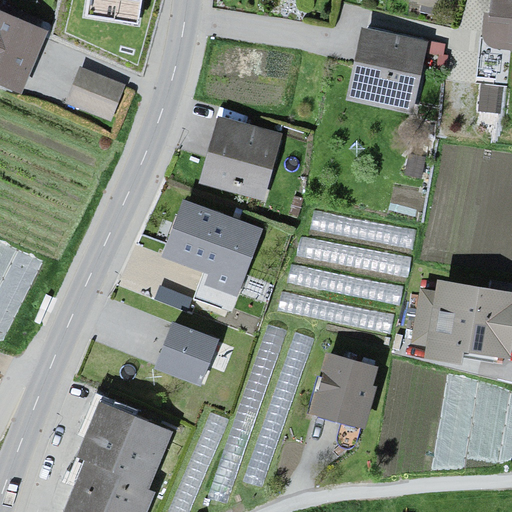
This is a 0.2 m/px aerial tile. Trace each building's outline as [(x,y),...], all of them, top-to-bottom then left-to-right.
[(90,0),(88,16),(140,23),(143,0),(90,0)] [(511,0),(485,0),(484,26),(504,28),(502,49),(511,49),(511,0)] [(43,34),(0,15),(0,80),(19,88),(43,34)] [(423,44),(365,32),(352,96),(410,108),(423,44)] [(121,87),(83,72),(71,101),(109,117),(121,87)] [(276,137),(220,121),(204,180),(259,195),(276,137)] [(259,231),(185,203),(165,254),(205,269),(195,295),(229,308),(259,231)] [(511,323),(511,296),(440,284),(438,294),(422,291),(413,342),(428,345),(426,356),(459,362),(461,347),(506,355),(511,323)] [(214,342),(173,326),(158,366),(198,382),(214,342)] [(375,369),(329,356),(314,410),(360,423),(375,369)] [(69,511),(142,511),(150,494),(142,491),(166,433),(101,407),(81,456),(91,460),(69,511)]
